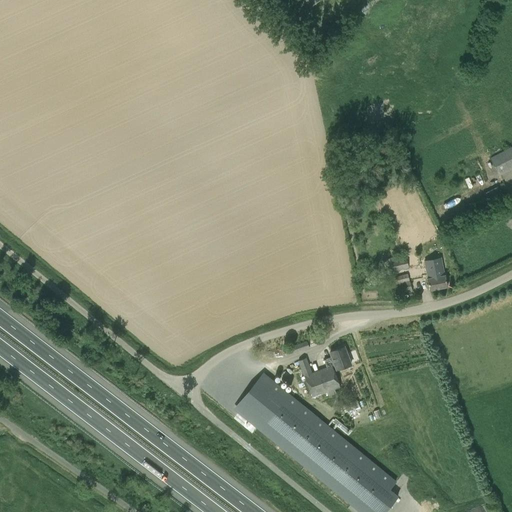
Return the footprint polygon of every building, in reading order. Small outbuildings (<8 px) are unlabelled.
[(369,0),(360,10),(369,18),(374,13),(372,11),(383,0),(369,0)] [(511,146),(490,158),(499,175),(511,168),(511,146)] [(380,271),(381,274),(392,272),(409,268),(406,258),(378,265),(379,266),(374,267),(375,272),(380,271)] [(439,260),(424,263),(429,290),(447,286),(445,274),(442,275),(439,260)] [(407,274),(393,278),(398,295),(412,291),(407,274)] [(316,337),(284,349),(286,356),(319,344),(316,337)] [(298,361),(311,398),(327,392),(328,396),(336,393),(334,389),(340,387),(333,369),(336,368),(337,369),(350,365),(344,347),(330,352),(332,357),(324,359),(327,367),(312,372),(306,358),(298,361)] [(262,384),(240,411),(364,511),(383,511),(398,495),(390,489),(395,482),(271,380),(266,387),(262,384)] [(347,410),(348,414),(361,410),(357,400),(346,404),(348,410),(347,410)]
